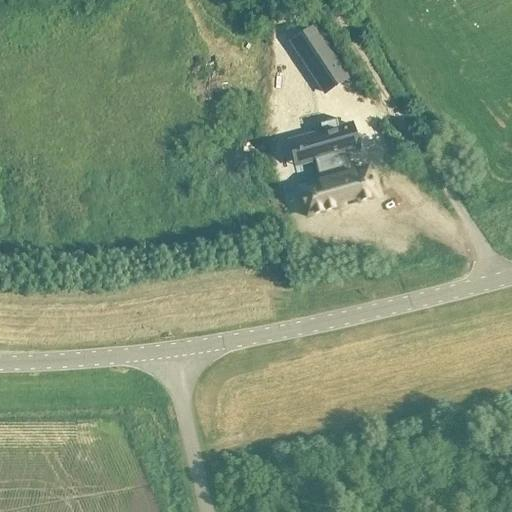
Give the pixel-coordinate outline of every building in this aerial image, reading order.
[(315,55),(326,48),(313,27),(291,41),(325,93),(336,86),(315,55)] [(347,79),(326,48),(315,55),(336,86),(347,79)] [(320,133),(296,140),(287,143),(294,165),(303,163),(313,160),(319,183),(334,179),(353,173),(347,151),(358,148),(351,124),(340,128),(337,119),(317,124),(320,133)] [(353,173),(334,179),(319,183),(300,189),(308,218),(345,207),(344,203),(357,199),(358,203),(376,198),(367,169),(353,173)] [(380,235),(387,255),(439,237),(432,217),(380,235)]
